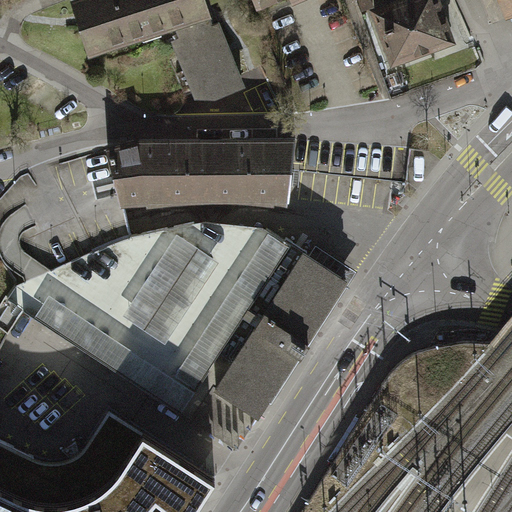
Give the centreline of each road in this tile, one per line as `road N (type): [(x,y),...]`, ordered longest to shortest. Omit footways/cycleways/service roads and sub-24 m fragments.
road 1 (residential): [(117,130),(409,114),(511,74)]
road 2 (secondary): [(248,511),(405,273)]
road 3 (tertiary): [(405,273),(511,147)]
road 4 (residential): [(117,130),(101,105),(64,77),(0,48)]
road 5 (residential): [(0,167),(117,130)]
